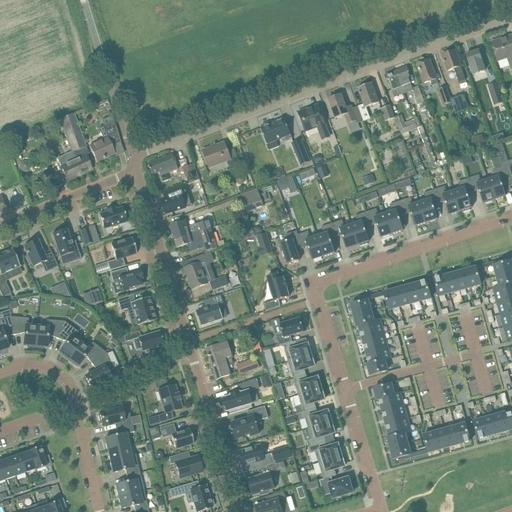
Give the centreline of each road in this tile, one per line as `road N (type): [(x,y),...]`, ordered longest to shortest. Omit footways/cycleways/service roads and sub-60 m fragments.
road 1 (residential): [(381,509),(317,291),(336,276),(511,219)]
road 2 (unclassified): [(133,157),(511,19)]
road 3 (unclassified): [(239,511),(136,171)]
road 4 (unclassified): [(133,157),(83,0)]
road 5 (unclassified): [(0,225),(136,171)]
